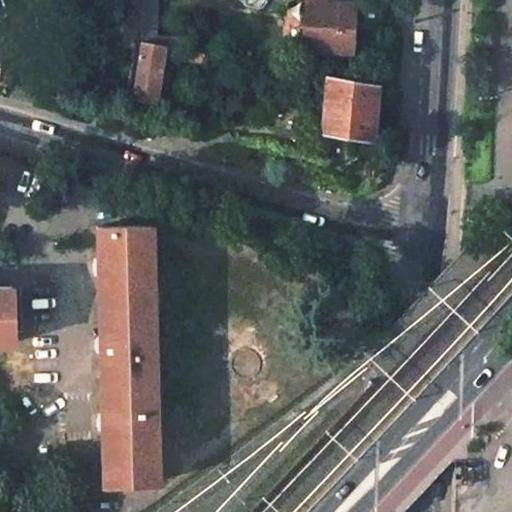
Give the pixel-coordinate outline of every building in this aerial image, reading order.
[(2,0),(6,10),(10,9),(10,0),(2,0)] [(135,28),(136,0),(128,0),(127,28),(135,28)] [(142,0),(140,43),(178,49),(178,39),(153,37),(156,0),(142,0)] [(327,0),(304,0),(303,50),(350,52),(352,3),(327,2),(327,0)] [(178,49),(140,43),(131,108),(152,112),(155,95),(164,96),(167,73),(158,71),(161,56),(201,63),(202,54),(178,49)] [(11,70),(0,67),(0,88),(13,91),(15,80),(9,79),(11,70)] [(66,75),(40,69),(35,97),(63,103),(66,75)] [(375,85),(326,76),(321,130),(370,134),(375,85)] [(0,229),(21,173),(0,165),(0,229)] [(145,226),(96,227),(98,312),(147,311),(145,226)] [(12,287),(0,287),(0,336),(13,336),(12,287)] [(147,311),(98,312),(100,398),(150,396),(147,311)] [(150,396),(100,398),(103,483),(158,482),(156,414),(150,414),(150,396)]
